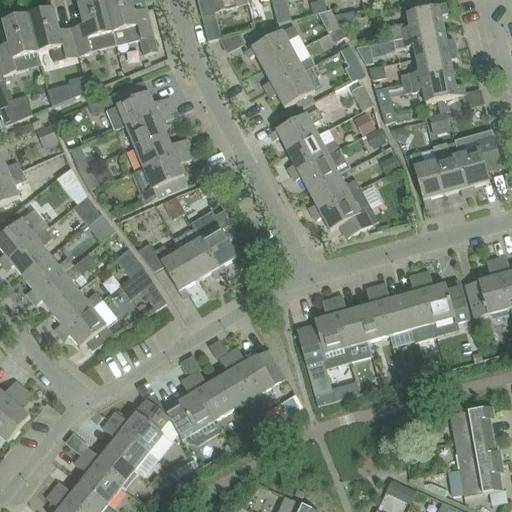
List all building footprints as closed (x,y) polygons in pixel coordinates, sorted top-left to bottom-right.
[(83,28),(72,31),(79,59),(116,49),(113,35),(103,0),(94,0),(77,5),(83,28)] [(131,0),(103,0),(113,35),(125,32),(129,46),(140,43),(144,58),(158,55),(147,12),(135,15),(131,0)] [(196,0),(202,22),(203,21),(203,18),(236,10),(233,0),(196,0)] [(390,43),(393,42),(444,32),(441,20),(449,18),(447,8),(407,16),(409,26),(387,31),(390,43)] [(54,11),(28,17),(38,55),(50,52),(54,65),(79,59),(72,31),(60,34),(54,11)] [(318,16),(329,35),(331,34),(339,30),(339,29),(340,29),(333,18),(330,12),(318,16)] [(352,15),(333,18),(340,29),(355,26),(352,15)] [(24,59),(38,55),(28,17),(2,24),(8,47),(0,48),(0,73),(2,79),(3,79),(28,72),(24,59)] [(256,57),(263,71),(293,54),(287,44),(298,37),(293,28),(246,53),(250,60),(256,57)] [(346,39),(340,29),(339,29),(339,30),(331,34),(337,45),(346,39)] [(414,48),(416,61),(456,53),(454,44),(446,45),(444,32),(393,42),(395,52),(414,48)] [(355,50),(366,68),(373,66),(369,47),(355,50)] [(349,50),(339,55),(347,71),(358,65),(352,55),(349,50)] [(400,78),(402,87),(453,77),(450,64),(458,63),(456,53),(416,61),(419,74),(400,78)] [(265,87),(268,94),(315,68),(310,59),(299,65),(293,54),(263,71),(270,84),(265,87)] [(315,68),(268,94),(271,100),(277,97),(285,111),(315,95),(308,83),(320,77),(315,68)] [(368,71),(371,83),(385,80),(382,68),(368,71)] [(468,110),(463,88),(456,90),(453,77),(402,87),(404,96),(422,92),(425,107),(426,107),(442,103),(444,115),(456,112),(468,110)] [(84,79),(67,84),(68,88),(72,101),(88,94),(84,79)] [(6,129),(13,126),(4,82),(0,83),(0,115),(1,118),(6,129)] [(280,140),(287,154),(317,138),(312,127),(323,121),(321,117),(340,106),(339,104),(353,97),(361,113),(373,108),(363,87),(360,88),(357,82),(314,103),(318,111),(270,137),(274,143),(280,140)] [(126,129),(126,130),(174,110),(170,100),(154,107),(143,84),(113,97),(117,107),(117,108),(117,109),(106,114),(115,133),(126,129)] [(113,97),(89,107),(93,117),(117,107),(113,97)] [(397,123),(392,105),(379,109),(384,127),(395,123),(397,123)] [(32,118),(30,108),(11,116),(13,126),(32,118)] [(126,130),(135,150),(166,137),(162,126),(178,119),(174,110),(126,130)] [(357,125),(363,136),(377,129),(370,117),(357,125)] [(59,147),(51,127),(36,134),(44,153),(59,147)] [(402,129),(390,132),(396,143),(402,145),(408,132),(402,129)] [(135,150),(143,171),(191,151),(187,142),(171,148),(166,137),(135,150)] [(486,174),(502,170),(493,137),(477,141),(480,152),(468,155),(464,143),(454,145),(469,197),(475,195),(474,189),(489,185),(486,174)] [(289,171),(292,177),(339,152),(335,143),(323,149),(317,138),(287,154),(294,168),(289,171)] [(448,161),(436,164),(445,197),(460,192),(462,199),(469,197),(454,145),(445,148),(448,161)] [(78,172),(79,174),(90,169),(80,147),(69,152),(78,172)] [(191,151),(143,171),(132,176),(140,195),(139,196),(145,207),(188,189),(179,167),(195,161),(191,151)] [(301,180),(308,194),(339,177),(333,167),(344,161),(339,152),(292,177),(295,183),(301,180)] [(445,197),(436,164),(424,167),(421,155),(410,157),(425,209),(432,207),(430,201),(445,197)] [(0,182),(22,174),(18,164),(6,169),(1,157),(0,157),(0,182)] [(380,164),(385,176),(400,170),(394,157),(380,164)] [(90,169),(79,174),(89,192),(99,187),(90,169)] [(68,193),(78,186),(70,173),(58,181),(68,193)] [(22,174),(0,182),(0,208),(19,200),(14,188),(26,183),(22,174)] [(310,210),(313,216),(360,191),(356,182),(345,188),(339,177),(308,194),(316,207),(310,210)] [(360,191),(313,216),(316,223),(322,220),(330,234),(340,228),(347,241),(372,228),(365,214),(371,211),(360,191)] [(162,206),(171,221),(184,214),(175,199),(162,206)] [(224,213),(215,218),(212,213),(191,225),(194,231),(221,277),(227,274),(224,268),(248,254),(224,213)] [(87,228),(100,245),(115,234),(101,217),(87,228)] [(0,260),(0,261),(4,267),(45,233),(39,225),(29,233),(21,223),(0,239),(0,251),(5,257),(0,260)] [(192,247),(182,253),(198,283),(212,275),(215,280),(221,277),(194,231),(185,236),(192,247)] [(13,268),(23,280),(49,258),(42,249),(52,241),(45,233),(4,267),(8,272),(13,268)] [(198,283),(182,253),(171,260),(165,249),(155,254),(182,300),(188,296),(185,291),(198,283)] [(132,278),(132,279),(143,270),(142,269),(128,250),(115,262),(129,280),(132,278)] [(42,303),(51,315),(78,293),(70,284),(95,264),(89,257),(73,267),(74,268),(32,302),(37,307),(42,303)] [(28,296),(32,302),(74,268),(73,267),(67,260),(57,268),(49,258),(23,280),(33,292),(28,296)] [(511,274),(510,275),(506,259),(496,262),(510,311),(511,310),(511,274)] [(510,311),(496,262),(486,264),(491,281),(465,288),(474,321),(510,311)] [(429,274),(419,277),(433,327),(433,326),(454,321),(456,326),(470,322),(461,289),(447,293),(446,287),(433,291),(429,274)] [(402,300),(411,332),(415,346),(437,340),(433,326),(433,327),(419,277),(409,280),(414,296),(402,300)] [(167,306),(156,289),(150,281),(139,288),(142,294),(144,297),(155,314),(167,306)] [(385,286),(376,289),(389,339),(411,332),(402,300),(390,303),(385,286)] [(370,308),(359,312),(368,345),(389,339),(376,289),(366,292),(370,308)] [(56,331),(60,337),(102,303),(95,295),(86,303),(78,293),(51,315),(61,327),(56,331)] [(342,298),(332,301),(350,366),(372,360),(368,345),(359,312),(347,315),(342,298)] [(350,366),(332,301),(322,304),(327,320),(315,324),(316,329),(297,334),(317,409),(337,404),(334,393),(332,394),(326,372),(350,366)] [(80,351),(117,321),(102,303),(60,337),(65,342),(70,338),(80,351)] [(237,351),(228,356),(254,400),(286,381),(269,352),(268,352),(270,355),(258,361),(257,359),(246,366),(237,351)] [(480,355),(472,357),(474,365),(482,363),(480,355)] [(228,376),(218,382),(235,412),(254,400),(228,356),(219,361),(228,376)] [(406,369),(409,381),(423,377),(420,365),(406,369)] [(198,373),(190,379),(216,423),(235,412),(218,382),(207,388),(198,373)] [(190,399),(165,414),(170,422),(182,443),(187,441),(190,447),(198,449),(223,435),(216,423),(190,379),(181,384),(190,399)] [(0,418),(24,391),(16,384),(4,397),(0,393),(0,418)] [(24,391),(0,418),(0,438),(8,445),(30,419),(20,411),(31,398),(24,391)] [(115,415),(109,423),(149,455),(163,437),(160,434),(170,422),(165,414),(162,415),(147,403),(129,426),(115,415)] [(449,418),(454,445),(492,438),(490,422),(494,421),(492,410),(449,418)] [(108,452),(138,476),(144,480),(158,462),(149,455),(109,423),(102,431),(116,442),(108,452)] [(454,445),(459,472),(502,465),(500,454),(495,455),(492,438),(454,445)] [(81,458),(121,491),(125,493),(138,476),(108,452),(101,461),(87,450),(81,458)] [(415,453),(405,455),(407,465),(417,463),(415,453)] [(88,477),(80,487),(107,508),(121,491),(81,458),(74,466),(88,477)] [(502,465),(459,472),(464,500),(502,493),(506,492),(506,491),(502,492),(499,476),(503,475),(502,465)] [(156,477),(150,485),(157,491),(164,483),(156,477)] [(423,490),(431,493),(430,483),(423,484),(422,479),(409,481),(410,484),(423,490)] [(391,482),(385,495),(397,501),(404,487),(391,482)] [(59,485),(53,493),(75,511),(103,511),(107,508),(80,487),(73,496),(59,485)] [(75,511),(53,493),(46,501),(59,511),(75,511)] [(311,511),(285,500),(279,511),(311,511)]
